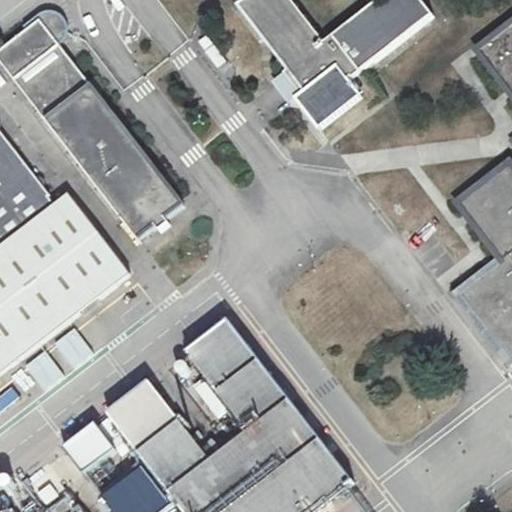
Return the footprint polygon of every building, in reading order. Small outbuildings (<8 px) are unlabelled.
[(385,0),(328,45),(290,0),(254,0),(242,10),(295,76),(311,97),(302,104),(325,133),(367,99),(353,83),(372,68),(434,18),(419,0),(385,0)] [(35,30),(13,47),(3,55),(23,80),(75,40),(77,34),(77,31),(74,22),(70,18),(63,13),(59,12),(51,13),(33,26),(35,30)] [(511,157),(511,158),(459,198),(501,254),(495,259),(487,265),(457,288),(511,356),(511,18),(476,47),(511,91),(511,157)] [(193,207),(78,59),(71,64),(68,61),(36,86),(39,90),(32,94),(148,242),(165,229),(169,233),(179,226),(175,221),(193,207)] [(59,197),(0,124),(0,247),(5,254),(0,257),(0,379),(135,272),(75,197),(63,207),(56,199),(59,197)] [(255,435),(227,456),(213,466),(205,455),(153,389),(116,419),(143,454),(188,511),(319,511),(355,484),(234,326),(193,357),(255,435)] [(143,454),(116,419),(104,428),(124,454),(131,463),(143,454)] [(124,454),(104,428),(73,453),(93,478),(124,454)] [(213,466),(227,456),(218,445),(205,455),(213,466)] [(31,480),(50,503),(66,490),(46,467),(31,480)] [(89,511),(77,495),(53,511),(89,511)]
